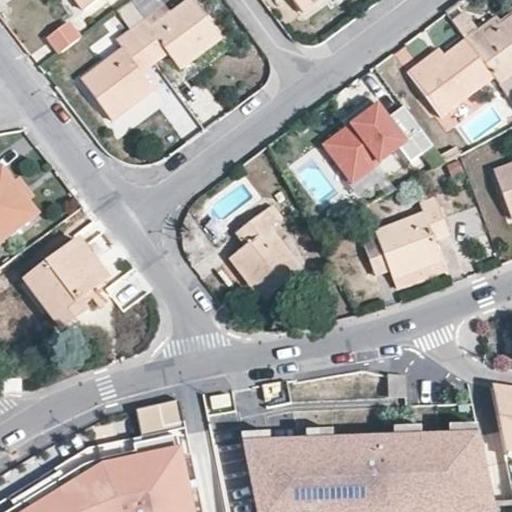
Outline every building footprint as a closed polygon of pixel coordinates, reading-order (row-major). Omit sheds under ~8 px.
[(73,0),(82,12),(98,0),(73,0)] [(144,23),(130,33),(145,53),(159,43),(168,56),(179,72),(221,39),(192,0),(190,0),(150,30),(144,23)] [(290,0),(302,16),(322,0),(290,0)] [(122,7),(115,13),(118,17),(126,12),(122,7)] [(495,17),(478,30),(484,38),(511,17),(511,10),(498,21),(495,17)] [(478,30),(464,39),(465,41),(493,78),(498,85),(511,73),(511,17),(484,38),(478,30)] [(45,35),(60,55),(80,39),(64,20),(45,35)] [(145,53),(130,33),(117,42),(123,51),(81,82),(111,123),(154,91),(142,76),(133,63),(145,53)] [(493,78),(465,41),(442,58),(425,71),(420,64),(407,74),(440,117),(493,78)] [(145,53),(155,66),(168,56),(159,43),(145,53)] [(425,71),(442,58),(437,51),(420,64),(425,71)] [(142,76),(155,66),(145,53),(133,63),(142,76)] [(511,73),(498,85),(511,103),(511,102),(511,73)] [(391,127),(398,122),(392,114),(385,119),(372,101),(359,110),(364,117),(346,130),(324,146),(352,183),(380,162),(404,145),(402,141),(391,127)] [(364,117),(359,110),(341,123),(346,130),(364,117)] [(402,141),(419,129),(408,114),(398,122),(391,127),(402,141)] [(279,143),(267,151),(280,175),(296,166),(279,143)] [(408,161),(404,145),(380,162),(388,174),(408,161)] [(511,166),(493,174),(510,219),(511,217),(511,166)] [(18,193),(11,184),(2,172),(0,173),(0,241),(31,218),(14,197),(18,193)] [(19,178),(11,184),(18,193),(14,197),(31,218),(35,214),(27,203),(34,197),(19,178)] [(389,273),(392,281),(441,262),(434,244),(432,237),(447,231),(436,200),(419,205),(422,214),(374,233),(378,242),(354,250),(365,281),(389,273)] [(245,246),(228,259),(260,300),(300,270),(269,229),(281,219),(271,207),(235,234),(245,246)] [(450,238),(447,231),(432,237),(434,244),(450,238)] [(78,242),(26,283),(61,330),(86,310),(79,300),(106,279),(78,242)] [(441,262),(392,281),(397,292),(445,273),(441,262)] [(221,289),(239,280),(232,267),(215,275),(221,289)] [(511,391),(491,388),(505,450),(511,451),(511,391)] [(227,396),(209,399),(211,411),(229,408),(227,396)] [(477,426),(450,427),(450,436),(478,434),(477,426)] [(420,428),(393,429),(394,438),(420,437),(420,428)] [(331,432),(304,433),(305,442),(332,441),(331,432)] [(267,434),(240,436),(242,445),(267,444),(267,434)] [(267,444),(242,445),(256,511),(493,511),(478,434),(450,436),(420,437),(394,438),(332,441),(305,442),(267,444)] [(101,467),(27,511),(192,511),(180,451),(101,467)]
